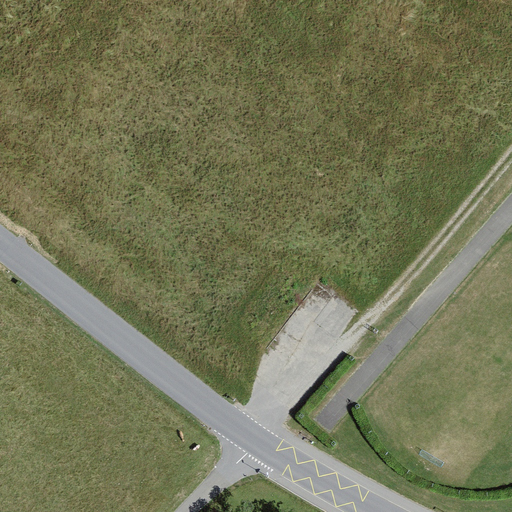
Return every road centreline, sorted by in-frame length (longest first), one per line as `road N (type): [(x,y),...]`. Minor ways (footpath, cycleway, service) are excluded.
road 1 (tertiary): [(251,437),(0,241)]
road 2 (tertiary): [(375,511),(251,437)]
